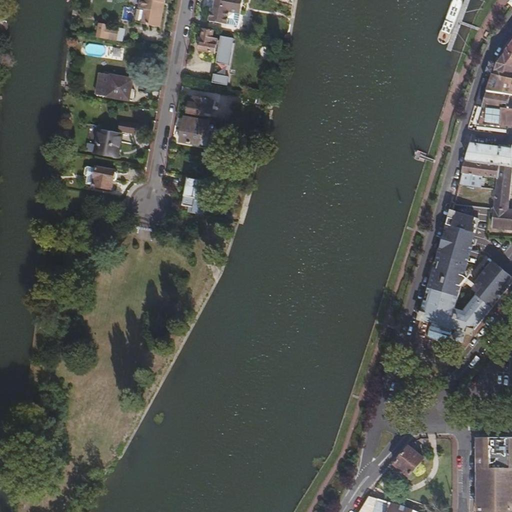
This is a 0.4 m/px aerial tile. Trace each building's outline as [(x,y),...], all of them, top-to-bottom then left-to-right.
[(164,3),(164,0),(140,0),(139,8),(145,9),(142,24),(160,27),(162,16),(158,16),(160,2),(164,3)] [(240,13),(242,0),(214,0),(213,8),(210,7),(208,20),(227,24),(229,12),(240,13)] [(237,25),(240,13),(229,12),(227,24),(237,25)] [(101,25),(92,23),(90,36),(99,37),(101,25)] [(112,27),(101,25),(99,37),(90,36),(89,37),(110,40),(112,27)] [(213,39),(214,32),(203,30),(200,49),(216,51),(217,39),(213,39)] [(112,59),(121,60),(123,52),(114,50),(112,59)] [(498,63),(494,76),(511,78),(511,57),(507,53),(498,63)] [(97,94),(129,99),(133,79),(101,73),(97,94)] [(511,78),(494,76),(488,92),(510,95),(511,95),(511,78)] [(247,90),(249,81),(230,78),(228,87),(247,90)] [(488,92),(483,107),(507,110),(510,95),(488,92)] [(190,102),(188,114),(203,117),(204,114),(211,115),(213,102),(195,97),(194,103),(190,102)] [(483,107),(480,121),(511,125),(511,111),(507,110),(483,107)] [(208,132),(209,122),(185,118),(181,143),(201,146),(201,145),(207,146),(210,132),(208,132)] [(120,130),(135,133),(137,124),(121,121),(120,130)] [(96,153),(118,157),(122,135),(100,131),(96,153)] [(511,149),(484,146),(484,138),(474,134),(466,161),(487,164),(500,166),(511,167),(511,149)] [(482,176),(498,178),(500,166),(487,164),(466,161),(459,184),(481,188),(482,176)] [(449,222),(511,229),(511,210),(508,210),(511,175),(511,167),(500,166),(498,178),(495,208),(454,204),(449,222)] [(86,184),(93,185),(96,169),(88,167),(85,169),(85,174),(87,177),(86,184)] [(96,169),(93,185),(93,186),(111,189),(115,170),(96,167),(96,169)] [(194,205),(204,207),(205,200),(200,199),(204,183),(190,180),(184,205),(193,206),(194,206),(194,205)] [(459,184),(458,190),(483,194),(484,188),(481,188),(459,184)] [(193,237),(178,225),(173,231),(188,244),(193,237)] [(511,264),(511,248),(444,239),(440,253),(473,259),(511,264)] [(440,253),(426,296),(433,297),(433,294),(467,299),(470,285),(468,284),(473,259),(440,253)] [(425,319),(440,323),(444,309),(428,305),(425,319)] [(463,342),(466,332),(456,330),(454,340),(463,342)] [(478,511),(511,511),(511,438),(479,438),(478,511)] [(410,478),(408,481),(452,494),(453,467),(426,459),(410,447),(395,465),(410,478)] [(417,511),(415,511),(379,500),(374,511),(417,511)]
